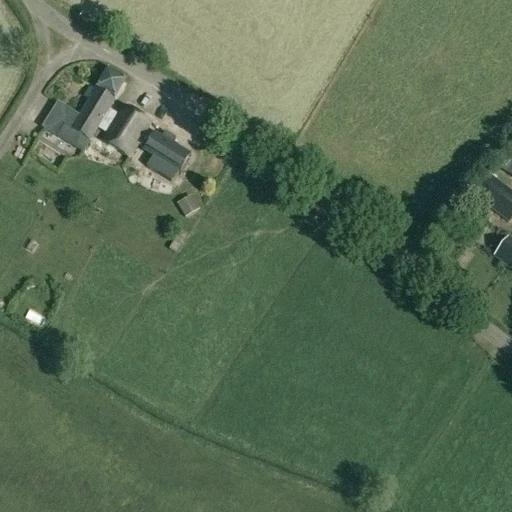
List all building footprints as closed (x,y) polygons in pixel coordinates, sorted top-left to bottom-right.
[(55,103),(41,126),(49,131),(73,145),(79,136),(89,143),(90,144),(98,131),(105,136),(101,143),(128,160),(136,147),(156,159),(150,169),(172,183),(179,173),(188,158),(169,147),(174,141),(163,134),(159,141),(145,132),(149,125),(122,109),(116,119),(108,114),(115,104),(96,92),(79,118),(63,108),(55,103)] [(511,149),(498,168),(511,179),(511,149)] [(511,195),(489,178),(473,199),(509,225),(511,220),(511,195)] [(186,191),(175,196),(182,211),(193,206),(186,191)] [(493,260),(511,273),(511,241),(509,239),(493,260)]
